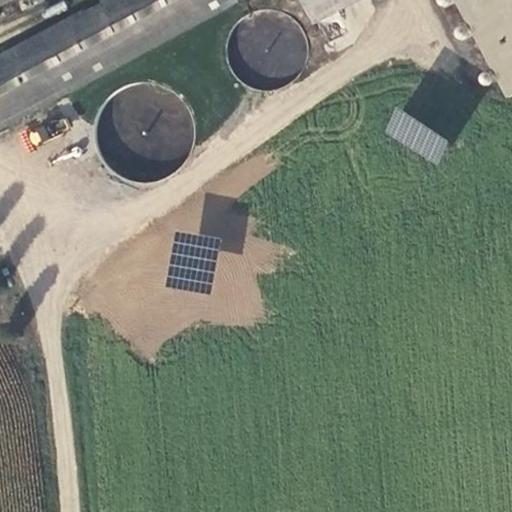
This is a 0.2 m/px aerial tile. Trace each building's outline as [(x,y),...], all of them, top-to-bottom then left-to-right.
[(102,0),(0,56),(0,134),(240,4),(237,0),(238,0),(102,0)] [(0,0),(0,9),(18,0),(0,0)] [(511,0),(455,0),(511,105),(511,104),(511,0)] [(192,153),(174,80),(88,100),(108,184),(133,178),(135,188),(165,181),(160,161),(192,153)] [(382,133),(437,163),(450,138),(395,109),(382,133)]
